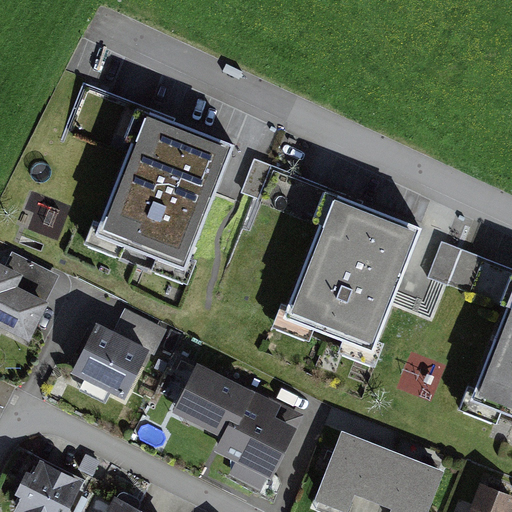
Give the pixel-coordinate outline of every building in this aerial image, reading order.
[(233,155),(145,123),(99,247),(187,279),(233,155)] [(426,240),(337,206),(291,325),(380,359),(426,240)] [(28,283),(0,269),(0,329),(32,344),(49,308),(22,295),(28,283)] [(511,313),(475,411),(511,424),(511,313)] [(149,356),(98,331),(76,378),(127,402),(149,356)] [(305,414),(198,361),(173,412),(222,436),(214,452),(272,480),(305,414)] [(427,511),(444,469),(343,429),(314,499),(346,511),(348,511),(356,493),(392,507),(390,511),(427,511)] [(76,511),(88,489),(42,467),(19,511),(76,511)] [(511,511),(511,491),(479,479),(466,511),(511,511)]
